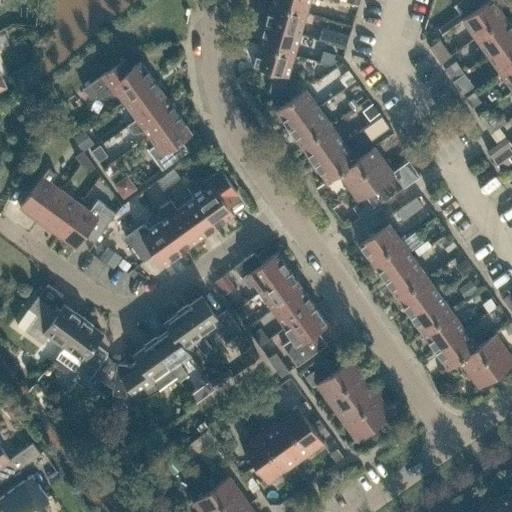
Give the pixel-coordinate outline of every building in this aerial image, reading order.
[(306,12),(309,0),(271,0),(271,2),(306,12)] [(488,0),(462,19),(475,37),(505,16),(493,0),(488,0)] [(300,33),(306,12),(271,2),(265,22),(300,33)] [(511,37),(511,25),(505,16),(475,37),(488,55),(511,37)] [(294,54),(300,33),(265,22),(259,43),(294,54)] [(334,42),(346,46),(349,34),(336,31),(335,33),(332,32),(330,41),(334,42)] [(500,72),(511,63),(511,37),(488,55),(500,72)] [(440,38),(429,46),(440,62),(451,54),(440,38)] [(259,43),(252,65),(273,71),(268,86),(266,93),(275,95),(283,89),(294,54),(259,43)] [(323,49),(319,60),(330,64),(338,59),(334,58),(336,53),(331,52),(323,49)] [(452,79),(462,72),(465,70),(457,59),(445,68),(452,79)] [(124,100),(153,79),(140,61),(127,70),(121,61),(83,87),(91,98),(98,92),(113,95),(117,91),(124,100)] [(511,63),(500,72),(511,88),(511,63)] [(350,70),(339,78),(345,87),(356,79),(350,70)] [(462,72),(452,79),(461,91),(471,85),(462,72)] [(166,97),(153,79),(124,100),(136,118),(166,97)] [(289,127),(318,106),(305,88),(276,109),(289,127)] [(474,90),(465,97),(472,107),(481,101),(474,90)] [(178,114),(166,97),(136,118),(127,124),(132,131),(138,131),(143,128),(148,135),(178,114)] [(353,97),(347,101),(352,108),(358,104),(353,97)] [(372,102),(362,109),(370,119),(379,112),(372,102)] [(331,124),(318,106),(289,127),(301,145),(331,124)] [(490,132),(500,126),(487,108),(477,115),(490,132)] [(191,132),(178,114),(148,135),(155,144),(148,149),(162,168),(185,151),(178,142),(191,132)] [(381,115),(363,128),(371,139),(389,126),(381,115)] [(343,141),(331,124),(301,145),(314,163),(343,141)] [(481,142),(493,158),(509,145),(511,142),(511,141),(501,125),(500,126),(490,132),(492,135),(481,142)] [(74,136),(83,149),(84,150),(94,142),(84,129),(74,136)] [(338,172),(356,159),(343,141),(314,163),(327,181),(338,172)] [(100,143),(91,150),(98,161),(107,154),(100,143)] [(511,148),(509,145),(493,158),(500,168),(511,160),(508,156),(511,153),(511,148)] [(356,159),(376,187),(393,175),(392,173),(373,146),(356,159)] [(89,157),(84,150),(83,149),(75,155),(80,163),(89,157)] [(95,166),(89,157),(80,163),(87,172),(95,166)] [(358,200),(376,187),(356,159),(338,172),(358,200)] [(408,161),(392,173),(393,175),(399,183),(415,172),(408,161)] [(19,206),(38,220),(61,189),(50,181),(56,173),(48,167),(19,206)] [(174,168),(156,180),(162,188),(180,176),(174,168)] [(193,197),(215,226),(234,213),(224,200),(236,191),(220,168),(200,183),(204,189),(193,197)] [(136,187),(127,174),(115,183),(124,195),(136,187)] [(80,203),(61,189),(38,220),(57,233),(80,203)] [(367,196),(352,206),(359,215),(373,206),(367,196)] [(403,219),(423,205),(416,196),(397,210),(403,219)] [(197,239),(215,226),(193,197),(177,209),(176,209),(197,239)] [(167,216),(158,222),(179,252),(197,239),(176,209),(177,209),(170,199),(160,207),(167,216)] [(96,215),(80,203),(57,233),(75,247),(85,234),(94,241),(115,212),(104,204),(96,215)] [(179,252),(158,222),(148,229),(145,225),(141,225),(125,236),(143,261),(154,253),(162,264),(179,252)] [(372,261),(401,240),(389,222),(359,243),(372,261)] [(427,239),(414,249),(419,255),(431,245),(427,239)] [(414,258),(401,240),(372,261),(384,279),(414,258)] [(106,247),(100,257),(113,266),(120,257),(119,256),(106,247)] [(258,250),(235,266),(241,276),(242,276),(247,273),(265,260),(258,250)] [(247,273),(259,291),(289,269),(277,251),(265,260),(247,273)] [(123,258),(119,263),(126,269),(130,264),(123,258)] [(427,275),(414,258),(384,279),(397,296),(427,275)] [(465,258),(456,264),(463,273),(472,267),(465,258)] [(302,287),(289,269),(259,291),(272,308),(302,287)] [(409,314),(439,293),(427,275),(397,296),(409,314)] [(470,278),(459,287),(465,298),(478,288),(482,285),(477,278),(472,281),(470,278)] [(315,305),(302,287),(272,308),(285,326),(315,305)] [(511,292),(510,291),(502,296),(511,310),(511,292)] [(450,308),(439,293),(409,314),(422,332),(461,303),(459,300),(450,308)] [(202,337),(211,347),(204,336),(216,327),(225,341),(241,330),(226,308),(216,315),(202,294),(181,309),(202,338),(202,337)] [(29,308),(18,323),(25,329),(43,343),(48,336),(63,347),(84,318),(64,304),(59,310),(38,295),(29,308)] [(490,296),(483,301),(489,310),(496,305),(490,296)] [(434,349),(464,328),(454,313),(463,306),(461,303),(422,332),(434,349)] [(241,318),(248,313),(241,304),(234,309),(241,318)] [(328,323),(315,305),(285,326),(292,337),(282,344),(297,365),(324,345),(315,332),(328,323)] [(203,353),(211,347),(202,337),(202,338),(181,309),(165,321),(169,328),(168,328),(185,351),(185,350),(189,356),(191,355),(187,348),(195,342),(203,353)] [(103,333),(84,318),(63,347),(56,357),(74,369),(88,380),(94,373),(113,386),(116,363),(106,356),(107,354),(94,344),(103,333)] [(260,326),(251,333),(259,344),(268,338),(260,326)] [(150,341),(175,376),(177,375),(180,379),(188,374),(180,363),(189,356),(185,350),(185,351),(168,328),(150,341)] [(477,345),(464,328),(434,349),(447,367),(459,359),(477,345)] [(477,345),(477,346),(496,373),(511,362),(511,356),(494,332),(477,345)] [(137,359),(130,364),(126,395),(134,396),(139,396),(142,396),(147,394),(152,392),(154,391),(175,376),(150,341),(133,353),(137,359)] [(251,344),(238,353),(246,366),(260,357),(251,344)] [(478,386),(496,373),(477,346),(459,359),(478,386)] [(352,357),(334,370),(353,396),(371,383),(352,357)] [(113,386),(112,394),(126,395),(130,364),(116,363),(113,386)] [(284,364),(277,369),(281,375),(289,370),(284,364)] [(225,368),(209,379),(216,389),(232,378),(225,368)] [(314,369),(304,376),(312,386),(322,379),(314,369)] [(353,396),(334,370),(316,383),(334,409),(353,396)] [(353,396),(374,426),(401,406),(396,399),(387,406),(371,383),(353,396)] [(198,388),(190,393),(192,397),(196,401),(204,396),(201,391),(198,388)] [(272,391),(260,399),(266,409),(279,400),(272,391)] [(356,439),(374,426),(353,396),(334,409),(356,439)] [(128,403),(112,401),(111,416),(126,417),(128,403)] [(228,421),(244,410),(239,402),(222,413),(228,421)] [(298,406),(270,426),(283,444),(310,424),(298,406)] [(283,444),(296,462),(323,442),(310,424),(283,444)] [(283,444),(270,426),(242,446),(255,464),(283,444)] [(0,442),(0,476),(5,483),(43,456),(32,441),(10,457),(0,442)] [(268,482),(296,462),(283,444),(255,464),(268,482)] [(337,447),(330,453),(335,460),(342,455),(337,447)] [(176,458),(167,466),(173,473),(182,465),(176,458)] [(32,473),(0,496),(0,497),(10,511),(40,511),(36,505),(48,496),(32,473)] [(229,475),(211,488),(227,511),(235,511),(249,503),(229,475)] [(227,511),(211,488),(192,501),(200,511),(227,511)] [(491,501),(498,511),(511,511),(511,488),(491,501)] [(498,511),(491,501),(475,511),(498,511)] [(235,511),(255,511),(249,503),(235,511)]
